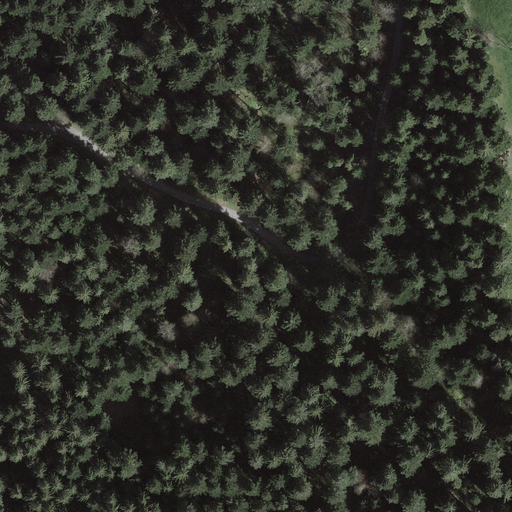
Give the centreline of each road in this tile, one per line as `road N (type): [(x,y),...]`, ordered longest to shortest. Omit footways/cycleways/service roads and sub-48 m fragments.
road 1 (track): [(401,0),(364,217),(333,254),(280,246),(65,133),(0,126)]
road 2 (track): [(390,86),(339,71),(303,40),(278,0)]
